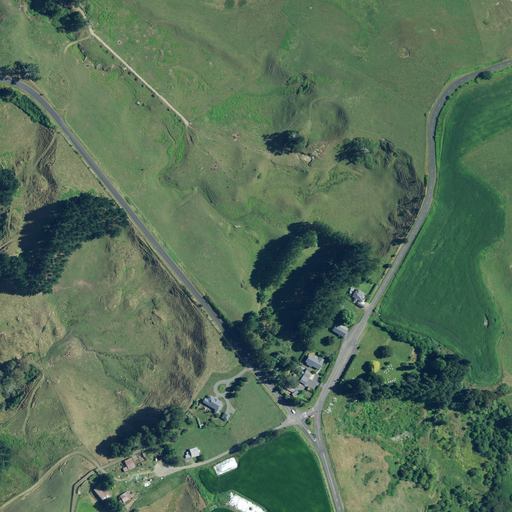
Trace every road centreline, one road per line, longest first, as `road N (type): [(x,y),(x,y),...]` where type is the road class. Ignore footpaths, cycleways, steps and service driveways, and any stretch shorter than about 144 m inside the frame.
road 1 (tertiary): [(0,77),(33,93),(295,416)]
road 2 (unclassified): [(319,402),(425,206),(439,102),(464,79),(511,61)]
